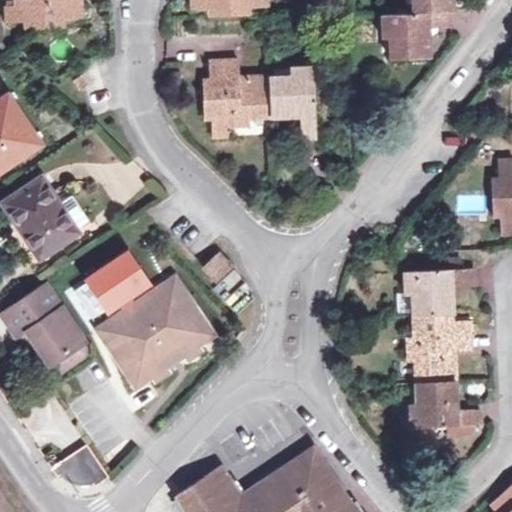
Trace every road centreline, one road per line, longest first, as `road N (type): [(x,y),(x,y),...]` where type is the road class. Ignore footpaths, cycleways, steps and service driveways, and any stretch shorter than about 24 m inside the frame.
road 1 (residential): [(317,252),(510,0)]
road 2 (residential): [(264,253),(149,137),(132,83),(136,0)]
road 3 (residential): [(109,511),(253,374)]
road 4 (residential): [(406,511),(364,466),(308,380)]
road 5 (residential): [(308,380),(317,252)]
road 6 (residential): [(264,253),(276,293),(275,331),(253,374)]
